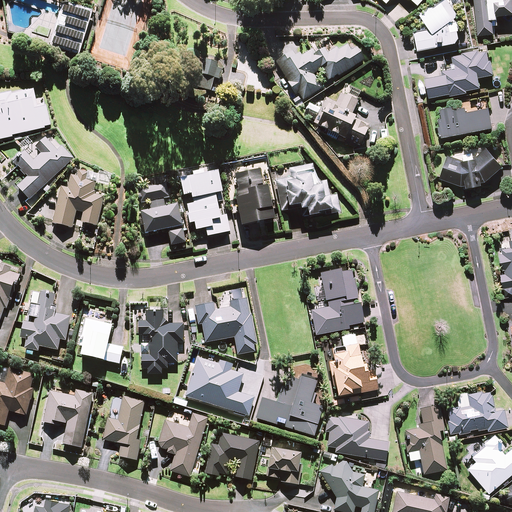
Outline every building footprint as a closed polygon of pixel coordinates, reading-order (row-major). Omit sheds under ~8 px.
[(419,52),(457,45),(461,40),(460,32),(461,32),(458,17),(461,15),(450,0),(439,0),(419,15),(427,24),(421,25),(422,32),(416,33),(419,52)] [(511,0),(474,0),(478,36),(495,35),(494,26),(498,26),(497,17),(511,15),(511,0)] [(93,13),(65,5),(52,47),(80,55),(93,13)] [(338,52),(336,49),(328,53),(326,49),(316,55),(313,51),(301,58),(297,51),(277,63),(301,103),(322,90),(313,75),(323,70),(330,82),(365,61),(354,43),(338,52)] [(479,54),(478,51),(452,56),(455,70),(443,72),(443,76),(426,79),(430,99),(452,94),(452,96),(467,93),(467,91),(481,89),(479,78),(494,76),(492,61),(490,62),(488,52),(479,54)] [(225,65),(206,59),(198,87),(211,91),(215,78),(220,80),(225,65)] [(37,107),(34,90),(0,96),(0,109),(1,109),(2,116),(0,116),(0,140),(13,138),(13,136),(52,128),(47,105),(37,107)] [(359,102),(342,94),(337,104),(327,99),(314,125),(329,132),(327,136),(336,141),(338,137),(361,148),(370,128),(351,119),(359,102)] [(319,109),(312,106),(306,116),(314,120),(319,109)] [(494,128),(490,109),(467,113),(466,106),(441,110),(442,115),(438,116),(442,138),(494,128)] [(74,159),(51,134),(36,148),(42,154),(36,160),(28,150),(15,162),(29,177),(18,187),(30,200),(74,159)] [(476,154),(463,156),(463,160),(448,156),(441,180),(467,188),(481,186),(504,168),(489,148),(476,158),(476,154)] [(318,183),(314,163),(274,171),(282,212),(291,210),(291,208),(302,206),(304,217),(334,211),(335,214),(341,213),(337,191),(330,192),(328,181),(318,183)] [(223,193),(218,165),(193,169),(195,177),(181,180),(184,196),(193,195),(195,204),(188,205),(191,224),(196,223),(197,231),(207,229),(208,237),(231,232),(225,205),(219,207),(216,194),(223,193)] [(265,188),(261,170),(235,175),(240,200),(238,200),(244,227),(276,220),(269,187),(265,188)] [(89,173),(79,171),(78,177),(72,176),(69,189),(62,187),(54,224),(73,228),(77,211),(85,213),(82,223),(98,226),(105,197),(94,195),(97,182),(88,179),(89,173)] [(170,198),(167,184),(139,189),(142,203),(151,202),(152,210),(142,212),(146,234),(169,229),(172,246),(187,243),(179,205),(166,207),(164,199),(170,198)] [(506,256),(501,257),(505,275),(501,276),(506,298),(511,296),(511,241),(511,246),(511,248),(505,250),(506,256)] [(0,264),(0,320),(1,321),(5,308),(8,309),(14,287),(17,288),(21,276),(11,272),(12,268),(0,264)] [(359,300),(353,271),(342,273),(342,271),(322,275),(328,308),(312,311),(317,336),(351,329),(351,326),(365,323),(361,304),(356,305),(355,300),(359,300)] [(58,307),(54,307),(56,295),(42,292),(39,306),(32,305),(30,317),(37,318),(36,323),(25,321),(22,338),(27,339),(26,349),(39,352),(40,347),(59,350),(61,340),(67,341),(71,317),(56,315),(58,307)] [(216,311),(215,304),(195,307),(199,324),(203,324),(206,343),(250,335),(249,330),(253,329),(250,315),(236,317),(234,307),(216,311)] [(164,325),(164,311),(147,311),(147,322),(138,322),(138,336),(151,336),(151,355),(142,355),(143,369),(149,369),(149,375),(163,374),(163,369),(168,369),(168,363),(179,363),(179,344),(185,344),(184,325),(164,325)] [(113,325),(87,320),(81,346),(84,347),(82,356),(120,364),(124,348),(109,345),(113,325)] [(366,333),(357,334),(359,346),(368,344),(366,333)] [(366,364),(363,364),(359,347),(348,349),(347,348),(334,351),(336,362),(330,363),(335,386),(337,386),(340,398),(353,395),(352,391),(363,389),(365,393),(379,390),(377,381),(375,369),(367,371),(366,364)] [(216,363),(199,358),(186,397),(249,417),(255,399),(238,393),(244,375),(231,371),(233,365),(217,360),(216,363)] [(35,375),(10,369),(7,382),(0,384),(0,424),(6,426),(10,411),(27,416),(34,390),(31,389),(35,375)] [(318,383),(295,376),(290,390),(282,388),(278,403),(263,399),(257,419),(315,436),(323,408),(312,404),(318,383)] [(94,394),(77,391),(76,397),(50,391),(44,423),(61,426),(62,423),(68,424),(64,444),(82,448),(94,394)] [(495,413),(493,393),(458,396),(459,408),(448,409),(450,434),(507,430),(506,412),(495,413)] [(145,401),(114,395),(112,405),(122,407),(119,421),(109,419),(105,440),(122,444),(120,457),(138,461),(141,441),(137,441),(145,401)] [(445,431),(440,406),(421,410),(424,428),(405,432),(410,462),(421,460),(424,475),(447,471),(440,432),(445,431)] [(208,419),(193,414),(189,428),(166,421),(159,447),(177,453),(171,471),(190,477),(208,419)] [(369,440),(370,432),(367,432),(369,423),(329,417),(326,432),(331,433),(329,447),(338,449),(337,453),(386,461),(389,443),(369,440)] [(260,442),(222,434),(220,446),(212,445),(206,474),(227,478),(231,460),(239,462),(236,478),(252,481),(260,442)] [(273,437),(265,435),(264,445),(272,447),(273,437)] [(506,447),(496,436),(484,446),(486,448),(472,459),(476,464),(468,470),(489,495),(511,475),(511,450),(505,457),(501,452),(506,447)] [(302,454),(273,449),(268,477),(282,480),(281,482),(299,485),(301,475),(299,474),(302,454)] [(334,468),(333,466),(321,473),(337,499),(335,511),(340,511),(354,511),(356,507),(363,508),(362,511),(374,511),(379,492),(363,488),(365,475),(353,472),(346,461),(334,468)] [(511,485),(496,500),(499,504),(511,506),(511,485)] [(435,501),(397,493),(393,511),(446,511),(450,498),(436,495),(435,501)] [(70,511),(71,506),(46,501),(45,509),(36,507),(35,511),(70,511)]
